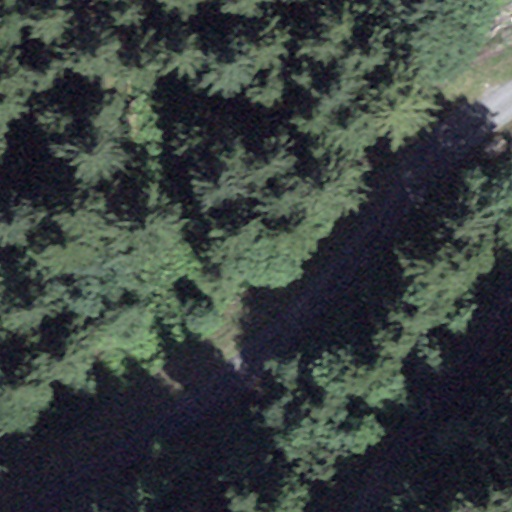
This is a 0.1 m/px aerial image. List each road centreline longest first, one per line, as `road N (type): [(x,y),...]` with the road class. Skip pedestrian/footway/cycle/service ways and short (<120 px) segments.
road 1 (track): [(511,101),(425,179),(273,348),(47,511)]
road 2 (track): [(511,288),(357,511)]
